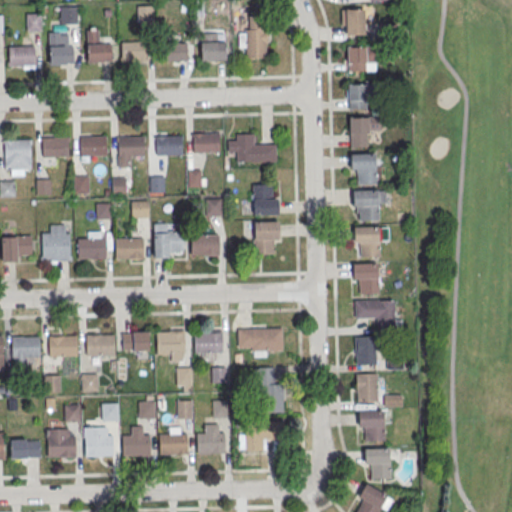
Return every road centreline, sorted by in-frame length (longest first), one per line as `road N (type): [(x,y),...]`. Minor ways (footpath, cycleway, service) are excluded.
road 1 (residential): [(298,0),(310,36),(318,291),(321,459),(307,479)]
road 2 (residential): [(318,291),(0,299)]
road 3 (residential): [(311,94),(0,102)]
road 4 (residential): [(307,479),(286,488),(0,496)]
